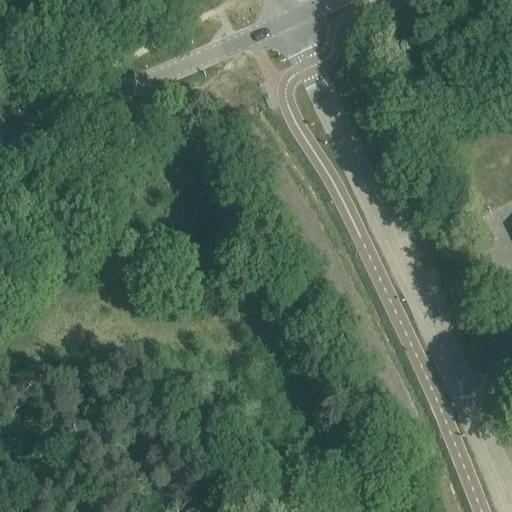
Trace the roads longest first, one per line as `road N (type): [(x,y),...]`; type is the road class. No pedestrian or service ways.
road 1 (tertiary): [(511,511),(419,295),(286,20)]
road 2 (unclassified): [(0,142),(286,20)]
